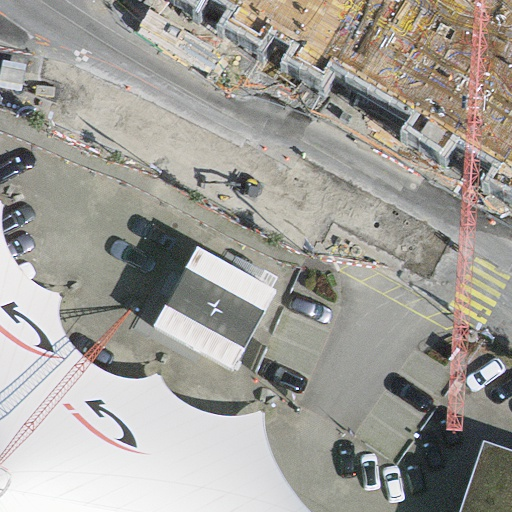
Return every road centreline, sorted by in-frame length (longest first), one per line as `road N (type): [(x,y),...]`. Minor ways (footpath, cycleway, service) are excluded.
road 1 (residential): [(269,174),(7,0)]
road 2 (residential): [(0,59),(269,174)]
road 3 (residential): [(511,308),(269,174)]
